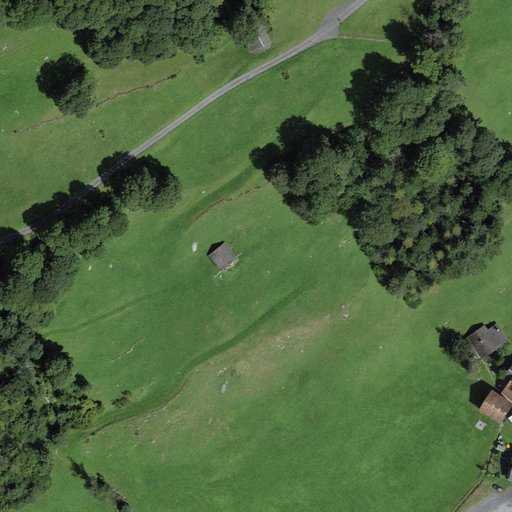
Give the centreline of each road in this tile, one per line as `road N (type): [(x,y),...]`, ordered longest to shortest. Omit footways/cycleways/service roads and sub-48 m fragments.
road 1 (track): [(157,292),(168,242),(188,213),(248,172),(339,72),(354,36)]
road 2 (track): [(422,0),(386,39),(319,32)]
